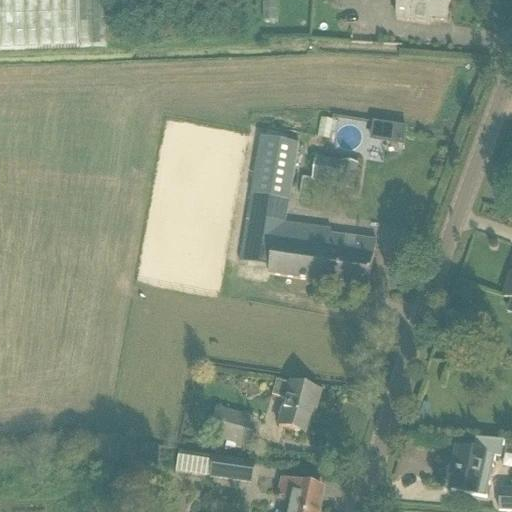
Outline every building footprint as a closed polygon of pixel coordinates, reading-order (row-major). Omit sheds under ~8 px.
[(0,0),(0,53),(105,49),(103,0),(0,0)] [(399,0),(396,20),(410,22),(430,25),(430,21),(447,23),(450,0),(399,0)] [(321,120),(317,138),(329,141),(332,122),(321,120)] [(373,123),(370,141),(403,147),(406,128),(373,123)] [(240,263),(271,268),(269,277),(367,292),(376,243),(331,235),(331,232),(285,225),(299,147),(263,140),(254,189),(252,189),(240,263)] [(337,190),(355,193),(359,166),(316,159),(312,183),(338,187),(337,190)] [(271,398),(285,401),(277,428),(303,435),(310,411),(314,412),(319,393),(289,385),(289,386),(275,383),(271,398)] [(207,446),(233,453),(234,448),(248,452),(256,421),(214,410),(206,441),(208,442),(207,446)] [(452,492),(486,499),(495,458),(476,453),(456,449),(453,468),(457,468),(452,492)] [(174,476),(250,487),(254,464),(178,453),(174,476)] [(317,511),(322,491),(295,485),(295,484),(279,480),(274,503),(289,506),(287,511),(317,511)] [(490,509),(511,510),(511,494),(494,493),(490,509)]
